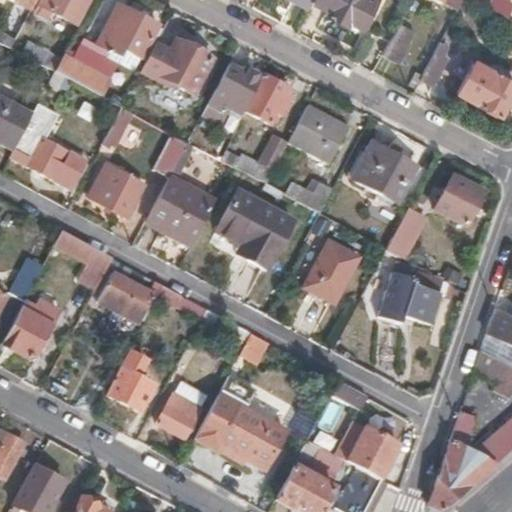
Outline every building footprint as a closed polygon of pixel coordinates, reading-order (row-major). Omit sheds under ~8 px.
[(31,12),(37,0),(7,0),(24,8),(31,12)] [(75,25),(87,0),(40,0),(38,6),(75,25)] [(313,0),(286,0),(308,11),(313,2),(313,0)] [(362,30),(377,0),(313,0),(313,2),(329,10),(326,17),(347,29),(349,23),(362,30)] [(140,59),(158,26),(125,9),(116,27),(108,22),(96,46),(120,59),(124,50),(140,59)] [(397,63),(414,32),(400,25),(391,41),(383,55),(397,63)] [(383,55),(391,41),(375,33),(366,51),(381,60),(383,55)] [(194,97),(212,61),(175,41),(169,52),(155,45),(140,73),(152,79),(160,83),(170,89),(172,85),(194,97)] [(431,88),(447,59),(441,56),(446,46),(440,43),(435,52),(419,82),(431,88)] [(61,61),(27,44),(22,56),(54,74),(61,61)] [(131,92),(63,56),(61,61),(54,74),(63,79),(97,96),(121,109),(131,92)] [(499,117),(511,93),(511,85),(475,64),(457,94),(463,98),(499,117)] [(243,119),(263,77),(246,68),(243,74),(229,66),(203,116),(224,127),(232,113),(243,119)] [(55,94),(63,79),(54,74),(46,89),(55,94)] [(273,129),(293,92),(263,77),(243,119),(240,125),(247,129),(252,119),(273,129)] [(0,145),(13,152),(32,116),(0,99),(0,145)] [(329,167),(349,129),(308,108),(288,145),(329,167)] [(115,147),(131,114),(121,109),(102,146),(109,149),(111,145),(115,147)] [(19,164),(43,117),(34,113),(32,116),(13,152),(9,159),(19,164)] [(170,179),(188,145),(171,136),(153,171),(170,179)] [(274,171),(288,145),(270,136),(256,162),(274,171)] [(86,161),(42,138),(35,152),(32,149),(23,165),(71,190),(86,161)] [(395,204),(414,169),(370,146),(353,178),(351,181),(395,204)] [(127,218),(144,186),(106,165),(89,198),(127,218)] [(467,228),(485,194),(448,174),(443,185),(446,187),(433,210),(467,228)] [(202,226),(215,204),(170,179),(146,223),(184,244),(190,248),(202,226)] [(319,215),(331,194),(319,187),(313,197),(291,185),(285,197),(319,215)] [(246,251),(268,211),(238,194),(217,235),(246,251)] [(417,215),(422,206),(413,201),(408,209),(417,215)] [(268,273),(293,224),(268,211),(246,251),(253,254),(248,263),(268,273)] [(398,257),(417,220),(405,213),(386,250),(398,257)] [(113,259),(61,232),(52,249),(56,251),(59,246),(91,263),(87,272),(102,279),(113,259)] [(334,304),(359,258),(329,241),(303,287),(334,304)] [(446,297),(451,284),(410,263),(406,273),(395,269),(379,313),(401,322),(404,314),(428,324),(440,294),(446,297)] [(23,302),(39,272),(29,266),(13,297),(7,294),(6,297),(0,294),(0,329),(3,331),(15,309),(19,311),(23,302)] [(138,325),(153,296),(156,299),(163,286),(152,280),(146,291),(114,273),(98,303),(138,325)] [(206,309),(163,286),(156,299),(199,321),(201,318),(206,309)] [(31,361),(49,325),(44,322),(47,316),(41,312),(43,306),(37,302),(34,308),(23,302),(19,311),(0,345),(31,361)] [(224,319),(206,309),(201,318),(219,328),(224,319)] [(511,347),(511,318),(509,317),(494,309),(490,321),(486,334),(511,347)] [(245,342),(250,333),(235,325),(231,334),(245,342)] [(140,412),(152,388),(136,379),(146,360),(128,350),(118,368),(120,369),(107,394),(140,412)] [(510,397),(511,393),(511,366),(480,351),(473,372),(496,383),(493,389),(510,397)] [(177,379),(171,391),(199,407),(205,395),(177,379)] [(398,445),(363,426),(360,434),(349,427),(366,396),(358,391),(338,380),(305,441),(344,462),(379,480),(398,445)] [(182,438),(199,407),(171,391),(154,422),(182,438)] [(410,420),(366,396),(349,427),(360,434),(363,426),(398,445),(410,420)] [(261,466),(282,427),(237,401),(228,417),(210,408),(197,431),(222,445),(261,466)] [(442,511),(476,484),(511,452),(511,426),(493,443),(484,450),(470,442),(477,419),(460,410),(450,439),(428,505),(440,511),(442,511)] [(0,483),(20,446),(0,435),(0,483)] [(336,479),(344,462),(305,441),(273,499),(297,511),(318,511),(322,505),(332,510),(345,484),(336,479)] [(362,511),(379,480),(344,462),(336,479),(345,484),(332,510),(335,511),(362,511)] [(46,511),(62,484),(55,481),(30,466),(9,506),(11,507),(8,511),(9,511),(14,511),(15,510),(19,511),(46,511)] [(103,511),(78,498),(70,511),(103,511)]
